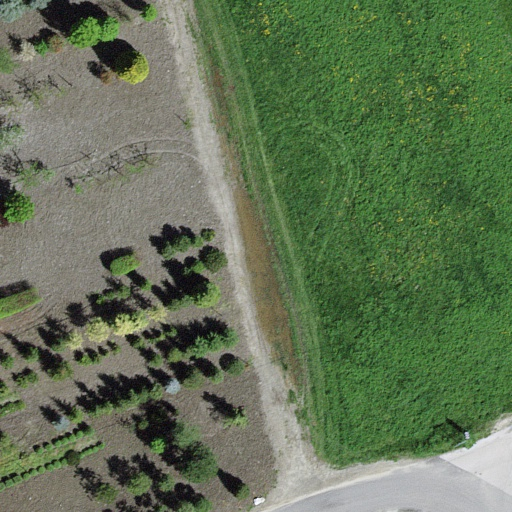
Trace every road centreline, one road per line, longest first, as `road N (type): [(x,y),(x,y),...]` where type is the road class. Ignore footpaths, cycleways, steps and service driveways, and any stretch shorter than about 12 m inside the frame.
road 1 (track): [(119,0),(302,511)]
road 2 (unclassified): [(485,511),(469,472),(330,511)]
